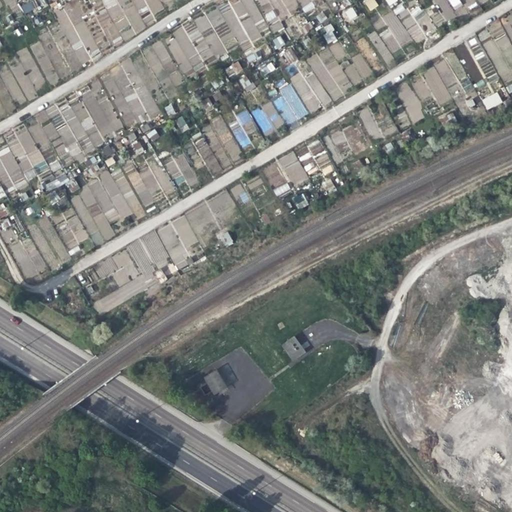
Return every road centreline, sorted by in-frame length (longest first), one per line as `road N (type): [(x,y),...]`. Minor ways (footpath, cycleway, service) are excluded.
road 1 (trunk): [(312,511),(0,317)]
road 2 (trunk): [(0,345),(266,511)]
